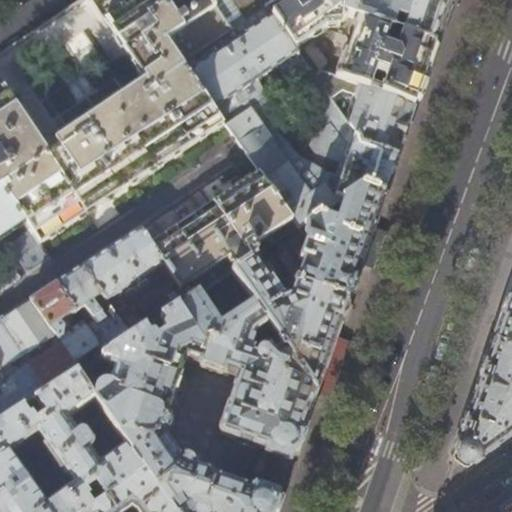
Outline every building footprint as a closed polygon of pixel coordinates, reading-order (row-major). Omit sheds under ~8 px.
[(88,0),(144,83),(147,88),(180,65),(274,0),(88,0)] [(338,21),(345,16),(333,0),(295,0),(271,17),(294,49),(325,30),(339,26),(341,24),(338,21)] [(333,0),(345,16),(352,18),(435,46),(448,7),(450,0),(333,0)] [(297,53),(294,49),(271,17),(271,16),(187,74),(202,95),(212,110),(255,81),(275,67),(297,53)] [(424,77),(435,46),(352,18),(349,26),(354,34),(347,54),(342,52),(333,77),(369,90),(373,78),(384,82),(380,94),(414,106),(424,77)] [(314,77),(297,53),(275,67),(302,104),(307,101),(325,123),(320,139),(308,134),(306,140),(310,148),(317,150),(315,154),(341,163),(336,177),(340,179),(355,135),(348,125),(332,102),(314,77)] [(187,74),(180,65),(147,88),(144,83),(54,142),(59,149),(78,177),(202,95),(187,74)] [(380,94),(369,90),(333,77),(321,72),(314,77),(332,102),(344,93),(354,97),(357,102),(348,125),(355,135),(363,146),(396,157),(404,134),(414,106),(380,94)] [(265,101),(255,81),(212,110),(222,124),(256,172),(297,230),(303,226),(317,217),(342,201),(334,198),(340,179),(336,177),(323,173),(322,175),(296,157),(270,126),(265,101)] [(0,189),(2,193),(52,160),(49,156),(0,83),(0,189)] [(212,110),(202,95),(78,177),(59,149),(49,156),(52,160),(2,193),(23,223),(30,233),(39,245),(64,228),(117,194),(160,165),(192,144),(222,124),(212,110)] [(389,178),(396,157),(363,146),(355,135),(340,179),(334,198),(342,201),(343,200),(361,188),(383,195),(389,178)] [(256,257),(297,230),(256,172),(233,187),(211,202),(249,261),(256,257)] [(365,249),(383,195),(361,188),(343,200),(335,224),(317,217),(303,226),(303,228),(303,229),(303,231),(304,233),(305,234),(306,235),(307,236),(304,245),(302,245),(300,246),(299,247),(298,250),(297,252),(297,254),(297,255),(298,257),(300,257),(299,261),(304,262),(297,283),(347,301),(365,249)] [(0,238),(23,223),(2,193),(0,189),(0,238)] [(249,261),(211,202),(179,223),(149,243),(188,301),(198,295),(231,273),(249,261)] [(149,243),(139,230),(111,249),(81,268),(102,296),(115,315),(131,338),(143,330),(159,320),(188,301),(149,243)] [(39,245),(30,233),(12,245),(11,250),(27,273),(48,259),(39,245)] [(249,261),(231,273),(252,304),(268,326),(283,347),(315,393),(331,345),(347,301),(297,283),(292,296),(292,295),(291,295),(290,294),(289,294),(288,293),(287,293),(286,294),(285,294),(284,295),(284,296),(284,297),(283,297),(273,281),(275,279),(275,278),(275,276),(274,275),(274,273),(273,273),(270,271),(269,270),(267,270),(265,271),(256,257),(249,261)] [(0,289),(10,284),(19,278),(9,264),(0,269),(0,289)] [(69,276),(55,285),(75,313),(82,323),(83,324),(82,325),(89,333),(102,325),(97,318),(93,321),(84,308),(102,296),(81,268),(69,276)] [(511,281),(504,303),(495,331),(511,337),(511,281)] [(43,293),(30,301),(56,340),(62,336),(63,329),(59,324),(75,313),(55,285),(43,293)] [(219,325),(198,295),(188,301),(159,320),(164,325),(163,325),(162,326),(161,327),(161,328),(161,330),(162,331),(163,332),(163,333),(155,339),(151,334),(147,336),(143,330),(131,338),(105,355),(100,358),(103,362),(110,364),(108,369),(113,371),(109,384),(107,384),(105,384),(103,384),(101,385),(99,385),(97,387),(96,388),(94,390),(93,391),(93,393),(92,395),(92,397),(97,405),(100,409),(124,444),(127,448),(145,474),(170,511),(273,511),(277,501),(275,499),(276,498),(272,497),(271,498),(258,494),(258,492),(213,476),(213,475),(213,474),(213,472),(212,472),(211,471),(210,471),(192,465),(192,464),(192,463),(192,462),(192,461),(192,460),(191,459),(190,459),(189,458),(187,458),(186,458),(185,458),(184,459),(168,438),(187,384),(187,383),(187,381),(187,380),(187,379),(186,379),(186,378),(185,377),(184,376),(183,376),(182,376),(189,357),(200,361),(201,361),(201,362),(202,363),(202,364),(202,365),(202,366),(223,373),(225,372),(226,372),(227,372),(240,376),(236,387),(221,428),(221,429),(221,430),(221,431),(221,433),(222,433),(222,434),(223,434),(224,435),(272,452),(272,451),(286,456),(285,457),(289,459),(290,458),(292,458),(303,426),(315,393),(283,347),(272,353),(268,347),(259,353),(258,356),(252,355),(253,352),(250,350),(253,341),(252,340),(253,336),(268,326),(252,304),(219,325)] [(0,320),(0,374),(5,381),(60,345),(56,340),(30,301),(0,320)] [(115,315),(102,325),(89,333),(105,355),(131,338),(115,315)] [(83,324),(82,323),(62,336),(56,340),(60,345),(79,372),(88,366),(82,358),(90,353),(95,361),(100,358),(105,355),(89,333),(82,325),(83,324)] [(511,427),(511,337),(495,331),(476,386),(453,451),(466,460),(511,427)] [(76,374),(79,372),(60,345),(5,381),(0,374),(0,425),(36,403),(48,395),(78,377),(76,374)] [(0,511),(90,511),(93,510),(87,502),(90,500),(86,494),(95,487),(102,497),(101,498),(104,502),(145,474),(127,448),(99,466),(90,452),(91,451),(92,450),(92,449),(93,447),(93,444),(92,443),(87,436),(86,435),(85,434),(84,434),(82,434),(81,434),(80,434),(79,435),(78,435),(69,423),(97,405),(92,397),(78,377),(48,395),(59,410),(50,416),(46,410),(43,412),(36,403),(0,425),(0,511)] [(119,447),(124,444),(100,409),(95,411),(94,418),(114,446),(119,447)] [(170,511),(145,474),(104,502),(93,510),(90,511),(170,511)] [(511,511),(511,500),(495,511),(511,511)]
